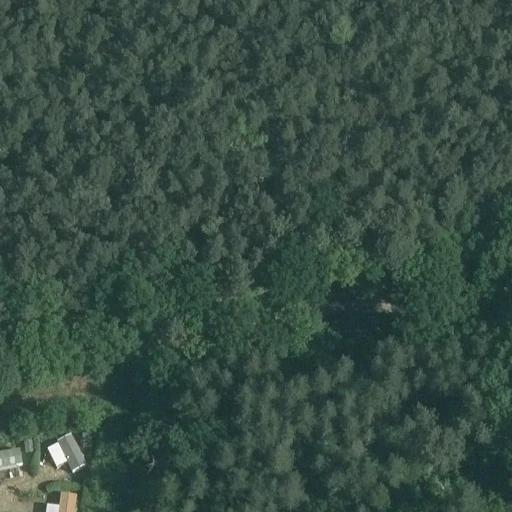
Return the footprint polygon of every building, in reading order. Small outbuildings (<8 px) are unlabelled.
[(90,435),(82,435),(82,443),(82,449),(91,449),(90,443),(90,435)] [(72,438),(58,445),(58,446),(67,465),(72,475),(86,468),(72,438)] [(33,442),(24,443),(25,455),(34,454),(33,442)] [(20,452),(0,455),(0,470),(23,466),(20,452)] [(59,511),(74,511),(76,500),(61,498),(60,509),(59,511)]
